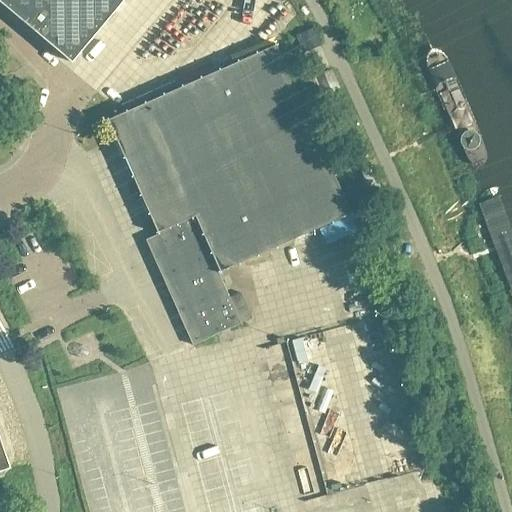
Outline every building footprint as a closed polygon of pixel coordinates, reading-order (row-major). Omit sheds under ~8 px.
[(0,0),(0,2),(71,62),(123,0),(0,0)] [(306,31),(296,35),(303,50),(314,46),(320,43),(314,27),(308,30),(306,31)] [(240,323),(218,274),(353,214),(277,42),(104,118),(155,234),(145,238),(192,345),(240,323)] [(456,115),(421,44),(403,53),(438,124),(456,115)] [(511,302),(511,277),(495,224),(476,229),(500,306),(511,302)] [(3,275),(15,298),(37,286),(25,264),(3,275)] [(361,511),(360,500),(336,503),(337,511),(361,511)]
